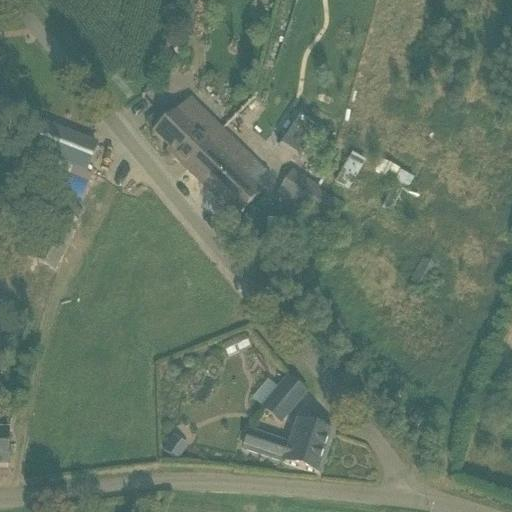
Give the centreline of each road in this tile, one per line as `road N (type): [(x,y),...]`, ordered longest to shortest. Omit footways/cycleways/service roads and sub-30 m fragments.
road 1 (residential): [(419,504),(240,260),(12,0)]
road 2 (unclassified): [(419,504),(137,485),(0,506)]
